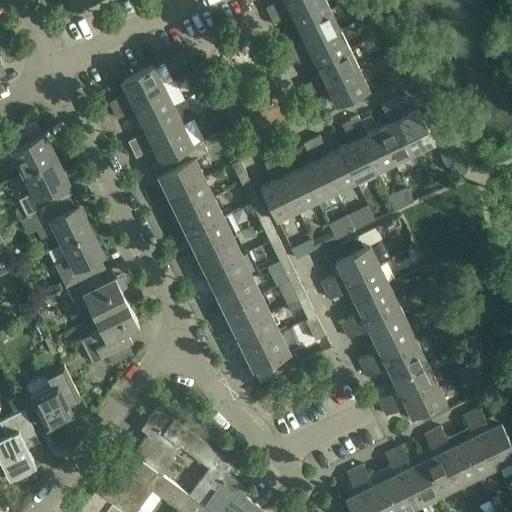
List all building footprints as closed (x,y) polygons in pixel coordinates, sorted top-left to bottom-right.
[(330,9),(325,0),(299,0),(287,6),(297,25),(330,9)] [(269,15),(281,9),(277,1),(265,7),(269,15)] [(285,17),(281,9),(269,15),(273,23),(285,17)] [(297,25),(306,45),(339,29),(330,9),(297,25)] [(339,29),(306,45),(316,64),(349,48),(339,29)] [(284,46),(288,54),(300,48),(296,40),(284,46)] [(300,48),(288,54),(292,62),(304,56),(300,48)] [(325,84),(358,67),(349,48),(316,64),(325,84)] [(121,81),(131,101),(164,84),(154,64),(121,81)] [(358,67),(325,84),(335,104),(354,94),(368,88),(358,67)] [(204,88),(199,78),(191,81),(197,92),(204,88)] [(303,84),(307,92),(319,87),(315,79),(303,84)] [(173,104),(164,84),(131,101),(140,120),(173,104)] [(319,87),(307,92),(311,101),(323,95),(319,87)] [(372,95),(368,88),(354,94),(358,101),(372,95)] [(112,110),(124,104),(120,96),(108,102),(112,110)] [(389,100),(394,112),(402,108),(396,96),(389,100)] [(386,116),(394,112),(389,100),(380,104),(386,116)] [(128,112),(124,104),(112,110),(116,118),(128,112)] [(150,139),(183,123),(173,104),(140,120),(150,139)] [(397,118),(414,151),(433,142),(417,109),(397,118)] [(349,119),(355,131),(363,127),(357,115),(349,119)] [(395,161),(414,151),(397,118),(378,128),(395,161)] [(347,135),(355,131),(349,119),(341,123),(347,135)] [(23,172),(55,156),(43,133),(35,137),(26,120),(13,127),(0,139),(0,160),(14,154),(23,172)] [(183,123),(150,139),(160,160),(193,144),(183,123)] [(395,161),(378,128),(358,138),(374,171),(395,161)] [(224,129),(215,134),(217,139),(224,141),(229,138),(224,129)] [(324,146),(319,134),(311,138),(316,150),(324,146)] [(143,143),(139,135),(127,140),(131,149),(143,143)] [(308,154),(316,150),(311,138),(302,142),(308,154)] [(339,147),(355,180),(374,171),(358,138),(339,147)] [(201,140),(193,144),(160,160),(165,171),(158,174),(167,194),(203,176),(194,158),(207,151),(201,140)] [(143,143),(131,149),(135,157),(147,151),(143,143)] [(320,157),(336,190),(355,180),(339,147),(320,157)] [(322,209),(341,200),(336,190),(325,167),(320,157),(316,150),(308,154),(311,161),(301,166),(311,186),(317,199),(322,209)] [(272,157),(278,169),(286,165),(280,153),(272,157)] [(18,197),(27,215),(64,197),(59,185),(67,181),(55,156),(23,172),(32,190),(18,197)] [(278,169),(272,157),(264,161),(269,173),(278,169)] [(247,174),(239,159),(231,163),(239,178),(247,174)] [(281,175),(297,209),(317,199),(311,186),(301,166),(289,172),(286,165),(278,169),(281,175)] [(277,219),(297,209),(281,175),(260,185),(277,219)] [(167,194),(177,213),(213,196),(203,176),(167,194)] [(256,193),(249,178),(241,182),(248,197),(256,193)] [(395,193),(388,196),(395,209),(397,208),(402,206),(395,193)] [(222,215),(213,196),(177,213),(186,233),(222,215)] [(55,229),(62,242),(91,228),(78,204),(70,208),(64,197),(27,215),(19,219),(27,234),(38,228),(42,236),(55,229)] [(266,213),(258,198),(250,202),(258,217),(266,213)] [(231,211),(222,215),(186,233),(196,252),(240,230),(231,211)] [(275,232),(268,217),(260,221),(267,236),(275,232)] [(331,228),(336,238),(355,229),(350,219),(340,224),(331,228)] [(53,285),(56,291),(92,273),(100,269),(95,258),(103,254),(91,228),(62,242),(48,249),(63,280),(53,285)] [(196,252),(205,271),(241,254),(232,235),(241,231),(240,230),(196,252)] [(312,240),(316,247),(331,240),(327,232),(312,240)] [(0,273),(15,265),(0,234),(0,273)] [(285,252),(277,236),(269,240),(277,256),(285,252)] [(363,247),(358,236),(335,248),(340,258),(363,247)] [(321,281),(325,289),(379,263),(369,244),(363,247),(340,258),(335,260),(339,268),(330,272),(332,276),(321,281)] [(300,245),(291,249),(296,257),(304,253),(300,245)] [(241,254),(205,271),(215,291),(257,270),(248,251),(241,254)] [(294,271),(287,256),(279,260),(286,275),(294,271)] [(388,282),(379,263),(325,289),(329,298),(340,292),(342,296),(351,292),(354,299),(388,282)] [(215,291),(224,310),(260,293),(251,275),(258,271),(257,270),(215,291)] [(88,303),(94,316),(126,300),(123,294),(129,292),(120,274),(115,277),(114,276),(98,284),(92,273),(56,291),(60,298),(70,293),(77,308),(88,303)] [(304,290),(296,275),(288,279),(296,294),(304,290)] [(344,328),(397,302),(388,282),(354,299),(358,307),(349,311),(351,315),(340,320),(344,328)] [(14,297),(21,312),(33,306),(26,291),(14,297)] [(234,329),(270,312),(260,293),(224,310),(234,329)] [(313,310),(306,295),(287,304),(291,311),(301,306),(305,314),(313,310)] [(35,303),(40,314),(51,309),(46,298),(35,303)] [(139,325),(126,300),(94,316),(100,329),(80,339),(92,362),(107,354),(112,364),(132,354),(127,344),(122,334),(139,325)] [(407,321),(397,302),(344,328),(348,337),(359,331),(361,335),(369,331),(373,338),(407,321)] [(243,349),(279,332),(270,312),(234,329),(243,349)] [(325,334),(315,314),(305,319),(315,339),(325,334)] [(359,359),(363,367),(416,341),(407,321),(373,338),(377,346),(368,350),(370,353),(359,359)] [(279,332),(243,349),(253,369),(289,352),(279,332)] [(416,341),(363,367),(367,376),(378,370),(380,374),(388,370),(392,377),(426,360),(416,341)] [(426,360),(392,377),(396,384),(387,389),(389,392),(378,398),(382,406),(435,380),(454,371),(451,365),(439,371),(440,373),(434,376),(426,360)] [(79,396),(64,363),(24,383),(30,394),(46,427),(73,414),(67,402),(79,396)] [(435,380),(382,406),(386,414),(397,409),(399,412),(407,408),(411,416),(418,413),(444,400),(445,400),(435,380)] [(22,409),(16,397),(8,401),(14,413),(0,420),(0,421),(7,435),(0,438),(0,460),(8,478),(35,465),(23,440),(35,434),(38,441),(39,441),(23,409),(22,409)] [(422,421),(448,408),(444,400),(428,408),(418,413),(422,421)] [(209,467),(188,494),(203,505),(227,473),(234,463),(157,406),(146,420),(152,425),(132,452),(161,474),(175,456),(173,455),(180,446),(209,467)] [(479,407),(471,411),(497,464),(511,457),(511,444),(500,421),(492,425),(488,416),(485,418),(479,407)] [(461,440),(478,474),(497,464),(471,411),(463,415),(468,426),(464,428),(469,436),(461,440)] [(458,483),(478,474),(461,440),(454,444),(449,435),(446,437),(440,426),(432,430),(458,483)] [(439,493),(458,483),(432,430),(424,434),(429,445),(426,447),(430,455),(422,459),(439,493)] [(419,502),(439,493),(422,459),(415,463),(411,454),(407,456),(402,445),(393,449),(419,502)] [(197,511),(203,505),(188,494),(161,474),(132,452),(126,447),(115,462),(121,467),(101,494),(125,511),(133,511),(151,489),(178,509),(175,511),(197,511)] [(400,511),(419,502),(393,449),(385,453),(390,464),(387,466),(391,474),(383,478),(400,511)] [(376,511),(399,511),(400,511),(383,478),(376,482),(372,473),(368,475),(363,464),(354,468),(376,511)] [(351,511),(376,511),(354,468),(346,472),(352,483),(348,485),(352,493),(344,497),(351,511)] [(261,511),(263,509),(236,489),(241,483),(227,473),(203,505),(197,511),(261,511)] [(125,511),(101,494),(95,489),(84,504),(91,508),(87,511),(125,511)] [(490,498),(495,509),(502,505),(497,495),(490,498)]
